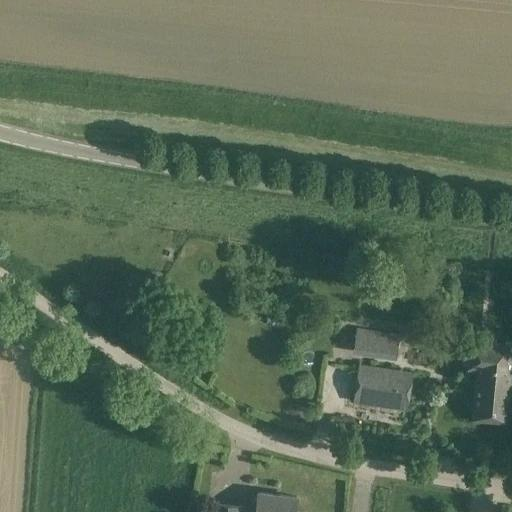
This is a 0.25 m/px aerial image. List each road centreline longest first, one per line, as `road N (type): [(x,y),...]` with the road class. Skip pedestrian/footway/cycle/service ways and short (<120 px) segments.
road 1 (unclassified): [(511,490),(327,460),(240,431),(0,275)]
road 2 (unclassified): [(511,222),(0,134)]
